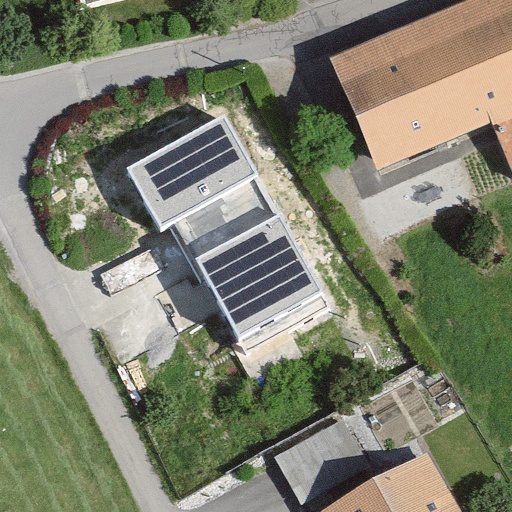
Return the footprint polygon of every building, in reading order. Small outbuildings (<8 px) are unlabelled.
[(511,0),(489,0),(325,63),(370,179),(488,133),(507,184),(511,182),(511,0)] [(171,224),(255,178),(222,118),(129,169),(162,229),(171,224)] [(327,308),(255,178),(171,224),(242,354),(327,308)] [(401,359),(373,308),(335,328),(364,380),(401,359)] [(303,511),(363,478),(335,429),(268,468),(293,511),(303,511)] [(449,511),(419,461),(332,511),(449,511)]
